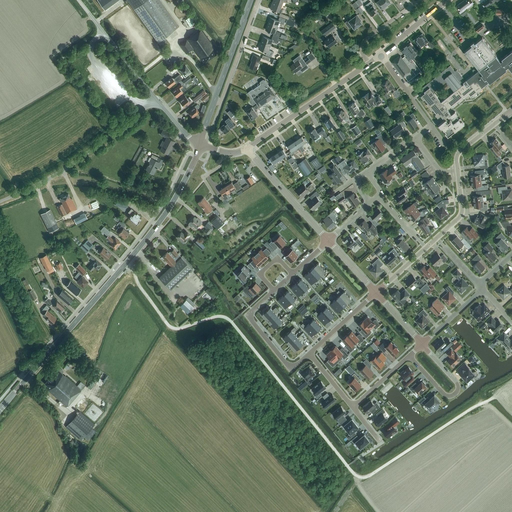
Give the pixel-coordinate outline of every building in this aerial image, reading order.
[(97,0),(104,10),(117,0),(97,0)] [(127,0),(158,42),(179,27),(159,0),(127,0)] [(468,13),(467,12),(468,11),(466,9),(473,3),(470,0),(464,0),(455,7),(460,13),(463,16),(468,13)] [(282,13),(283,9),(281,8),(282,5),(273,1),(270,8),(282,13)] [(366,8),(367,9),(366,9),(367,10),(367,11),(368,12),(371,16),(372,15),(373,15),(374,14),(374,13),(375,13),(374,11),(376,9),(370,1),(364,6),(366,8)] [(356,9),(360,14),(363,11),(360,6),(359,6),(356,2),(352,4),(356,9)] [(345,22),(349,28),(353,26),(354,28),(355,28),(356,28),(358,27),(358,26),(362,23),(360,20),(361,19),(358,14),(357,14),(356,12),(351,16),(353,18),(349,21),(348,20),(345,22)] [(279,23),(284,25),(286,19),(280,17),(278,20),(270,17),(268,24),(277,27),(279,23)] [(332,35),(329,32),(336,27),(332,23),(321,31),(325,35),(327,38),(325,41),(326,43),(324,45),(327,49),(329,47),(337,41),(333,35),(332,35)] [(478,32),(484,27),(481,23),(474,28),(478,32)] [(276,31),(277,27),(268,24),(266,30),(274,33),(273,36),(279,38),(281,33),(276,31)] [(214,47),(201,28),(186,39),(187,40),(180,45),(186,54),(193,49),(199,58),(201,57),(204,62),(217,53),(213,48),(214,47)] [(428,41),(422,34),(414,40),(420,48),(427,42),(432,48),(435,46),(430,40),(428,41)] [(278,40),(279,38),(273,36),(272,39),(263,36),(261,42),(270,46),(272,42),(277,44),(278,40)] [(479,69),(463,82),(461,80),(463,78),(457,70),(455,71),(450,66),(420,89),(423,93),(424,92),(425,92),(421,96),(423,99),(424,99),(428,103),(427,104),(432,110),(433,109),(436,113),(435,114),(438,118),(441,115),(444,118),(445,118),(446,119),(438,125),(441,128),(442,128),(446,132),(445,133),(448,137),(465,124),(455,112),(451,115),(447,110),(451,107),(452,108),(469,94),(472,98),(483,88),(479,84),(483,81),(505,63),(509,68),(511,64),(511,42),(497,55),(482,37),(475,43),(474,41),(470,44),(472,45),(464,51),(479,69)] [(267,52),(266,55),(272,57),(274,52),(269,50),(270,46),(261,42),(259,49),(267,52)] [(401,50),(406,56),(409,61),(411,60),(418,54),(410,43),(401,50)] [(307,64),(315,57),(312,53),(307,56),(310,59),(305,62),(300,55),(293,60),(295,63),(291,66),(295,72),(300,69),(302,72),(309,67),(307,64)] [(252,58),(253,59),(250,67),(257,70),(261,58),(253,55),(252,58)] [(414,62),(413,63),(411,60),(409,61),(406,56),(403,59),(400,56),(399,57),(399,56),(393,61),(392,62),(403,77),(404,76),(408,81),(416,75),(421,71),(414,62)] [(173,65),(168,69),(172,74),(177,70),(173,65)] [(180,70),(183,74),(182,75),(184,77),(190,72),(185,66),(180,70)] [(173,79),(172,77),(165,83),(169,87),(175,82),(176,83),(182,78),(179,74),(173,79)] [(122,85),(124,83),(118,75),(113,79),(120,89),(123,87),(122,85)] [(185,85),(192,80),(188,76),(182,81),(185,85)] [(263,80),(261,81),(260,81),(260,82),(260,83),(260,84),(253,90),(253,89),(248,92),(257,104),(256,105),(258,108),(259,107),(260,108),(276,96),(270,87),(275,84),(271,80),(269,78),(266,79),(271,85),(269,86),(265,80),(264,80),(264,79),(263,79),(263,80)] [(392,92),(394,95),(396,98),(401,95),(397,89),(396,90),(391,84),(387,80),(381,84),(383,86),(383,87),(387,91),(391,88),(394,92),(392,92)] [(172,92),(176,97),(182,92),(180,89),(182,87),(180,84),(174,89),(175,89),(172,92)] [(373,105),(375,104),(376,105),(382,101),(378,96),(375,98),(371,92),(369,93),(368,93),(366,95),(365,94),(363,96),(363,97),(362,97),(364,100),(363,101),(368,109),(373,105)] [(201,93),(192,99),(195,103),(203,96),(201,93)] [(203,102),(209,97),(207,94),(201,99),(203,102)] [(187,99),(185,96),(179,101),(184,107),(190,103),(189,101),(191,100),(188,97),(187,99)] [(360,110),(355,102),(348,106),(354,114),(357,112),(359,117),(365,113),(362,109),(360,110)] [(188,112),(192,117),(199,112),(196,109),(199,107),(197,104),(192,108),(192,109),(188,112)] [(258,115),(256,112),(255,110),(258,108),(256,105),(253,107),(252,107),(246,111),(250,117),(248,118),(250,120),(252,119),(258,115)] [(347,117),(344,111),(343,112),(342,110),(336,114),(338,117),(341,121),(343,119),(345,121),(348,119),(347,117)] [(410,115),(412,118),(407,122),(412,129),(417,125),(414,120),(416,118),(413,113),(410,115)] [(231,128),(235,124),(229,117),(225,120),(227,122),(226,123),(226,122),(220,127),(220,128),(218,130),(221,134),(224,132),(225,133),(230,129),(229,128),(231,127),(231,128)] [(334,125),(330,118),(325,122),(327,125),(326,125),(328,128),(329,128),(332,127),(334,130),(336,128),(334,125)] [(374,125),(370,119),(365,122),(369,128),(374,125)] [(407,126),(402,119),(397,122),(399,125),(391,131),(395,138),(400,135),(400,134),(405,130),(403,128),(407,126)] [(356,136),(361,132),(356,125),(351,129),(356,136)] [(321,138),(319,135),(321,133),(322,134),(324,137),(325,138),(328,136),(322,127),(316,131),(315,128),(309,132),(312,136),(311,136),(313,139),(313,138),(315,141),(321,138)] [(160,146),(162,147),(160,150),(167,154),(171,146),(172,147),(175,142),(168,138),(170,133),(163,130),(160,134),(163,135),(163,136),(167,137),(164,142),(162,141),(160,146)] [(341,130),(336,133),(341,141),(346,138),(341,130)] [(376,137),(378,139),(370,145),(373,149),(375,148),(377,149),(375,150),(378,153),(385,148),(383,144),(383,142),(386,140),(381,134),(376,137)] [(327,143),(329,141),(332,144),(334,143),(329,135),(328,136),(325,138),(324,139),(327,143)] [(303,146),(302,144),(305,142),(302,137),(295,141),(300,148),(302,152),(305,150),(302,147),(303,146)] [(494,139),(491,141),(492,142),(490,143),(493,146),(490,148),(496,156),(501,153),(498,150),(502,147),(496,139),(494,140),(494,139)] [(292,151),(293,153),(300,148),(295,141),(288,146),(292,151)] [(282,158),(287,155),(283,149),(276,154),(281,161),(283,160),(282,158)] [(363,164),(369,159),(367,157),(371,154),(367,149),(363,152),(363,151),(357,155),(363,164)] [(417,157),(413,151),(401,159),(405,165),(411,161),(418,170),(424,166),(417,157)] [(476,156),(474,156),(475,165),(480,165),(481,168),(488,168),(487,161),(484,162),(483,155),(476,156),(476,153),(475,153),(476,156)] [(156,167),(157,168),(157,167),(159,168),(163,160),(152,154),(150,158),(152,158),(146,170),(153,174),(156,167)] [(270,158),(273,164),(278,160),(279,162),(281,161),(276,154),(270,158)] [(334,163),(341,159),(339,155),(332,160),(334,163)] [(316,157),(310,161),(316,170),(322,165),(316,157)] [(306,158),(297,164),(305,176),(314,170),(306,158)] [(341,171),(344,175),(347,172),(348,174),(358,167),(354,161),(348,165),(344,160),(338,165),(341,170),(341,171)] [(503,169),(504,177),(511,176),(509,165),(506,166),(502,161),(497,166),(499,169),(503,169)] [(294,170),(295,169),(297,172),(300,170),(298,167),(295,162),(291,164),(294,170)] [(334,172),(329,175),(335,184),(341,180),(339,177),(342,175),(335,166),(331,169),(334,172)] [(391,183),(389,180),(392,177),(391,176),(397,172),(393,166),(388,170),(387,170),(379,175),(384,182),(383,182),(388,184),(391,183)] [(484,174),(484,170),(477,171),(477,175),(470,176),(471,181),(481,180),(480,175),(484,174)] [(254,182),(250,177),(245,180),(249,186),(254,182)] [(420,182),(423,184),(427,189),(436,182),(432,177),(429,180),(427,177),(420,182)] [(478,186),(478,190),(488,189),(487,185),(481,186),(481,180),(471,181),(472,187),(478,186)] [(226,186),(230,192),(234,189),(236,192),(241,188),(238,182),(234,185),(232,182),(226,186)] [(431,194),(430,195),(432,198),(439,193),(437,190),(440,188),(436,182),(427,189),(431,194)] [(307,188),(304,184),(296,191),(301,197),(309,190),(311,193),(316,188),(312,183),(307,188)] [(220,190),(224,196),(223,196),(222,196),(219,197),(222,202),(224,204),(225,203),(224,201),(228,198),(225,195),(230,192),(226,186),(220,190)] [(504,187),(498,187),(499,193),(503,193),(503,200),(509,199),(509,200),(511,199),(511,192),(511,189),(505,190),(504,187)] [(407,192),(404,188),(399,192),(401,194),(396,198),(400,203),(403,201),(403,202),(406,200),(405,199),(407,198),(404,194),(407,192)] [(310,197),(312,200),(308,204),(313,210),(322,202),(317,197),(320,195),(316,191),(310,197)] [(335,197),(340,203),(343,201),(344,203),(349,200),(353,206),(359,202),(357,198),(358,197),(356,195),(355,195),(353,193),(347,198),(346,199),(343,196),(341,193),(335,197)] [(61,201),(63,204),(56,206),(61,216),(77,209),(71,198),(70,199),(68,194),(60,198),(59,199),(60,201),(61,201)] [(117,198),(115,205),(126,208),(128,201),(117,198)] [(212,208),(204,198),(198,203),(206,213),(212,208)] [(448,214),(443,207),(445,206),(445,204),(449,203),(449,199),(442,200),(437,204),(440,208),(435,212),(440,219),(448,214)] [(413,204),(404,210),(408,215),(417,209),(415,206),(418,204),(416,201),(413,204)] [(474,208),(478,207),(480,211),(487,210),(487,204),(484,204),(483,201),(473,202),(474,208)] [(227,210),(232,207),(228,202),(223,205),(227,210)] [(370,215),(374,219),(371,221),(376,226),(379,224),(376,220),(383,213),(378,208),(370,215)] [(50,209),(40,214),(49,232),(58,227),(50,209)] [(131,209),(128,212),(131,215),(128,218),(136,224),(139,221),(139,220),(141,217),(139,215),(137,212),(137,213),(134,211),(134,212),(131,209)] [(417,209),(408,215),(412,220),(417,216),(420,219),(425,215),(426,215),(430,212),(427,209),(422,211),(419,212),(417,209)] [(327,221),(325,223),(330,229),(336,223),(334,221),(335,221),(335,215),(332,212),(325,219),(327,221)] [(73,220),(76,225),(87,219),(85,215),(84,213),(73,219),(73,220)] [(476,217),(473,223),(483,228),(486,222),(485,222),(487,217),(481,214),(479,218),(476,217)] [(217,229),(224,222),(218,215),(210,222),(217,229)] [(431,230),(426,224),(429,221),(426,216),(421,220),(423,223),(419,226),(425,234),(431,230)] [(188,225),(190,227),(192,227),(192,226),(196,229),(198,226),(200,228),(203,225),(200,223),(201,222),(197,218),(196,219),(194,217),(190,222),(188,224),(188,225)] [(116,230),(119,233),(118,233),(124,238),(129,233),(123,228),(126,225),(120,220),(118,223),(121,225),(119,227),(118,227),(116,230)] [(364,220),(359,225),(366,233),(369,230),(375,236),(380,231),(376,227),(372,223),(369,225),(364,220)] [(511,225),(510,226),(510,225),(509,224),(508,221),(501,222),(506,230),(507,230),(508,235),(511,234),(511,225)] [(206,228),(203,231),(207,234),(213,228),(207,222),(204,226),(206,228)] [(107,236),(110,232),(104,226),(100,230),(107,236)] [(467,227),(462,232),(465,235),(464,237),(466,240),(468,238),(469,239),(472,236),(474,238),(478,235),(472,228),(469,230),(467,227)] [(183,242),(187,238),(187,237),(189,235),(186,232),(184,235),(181,232),(177,236),(177,237),(180,240),(183,242)] [(502,252),(508,246),(503,240),(505,238),(501,233),(496,238),(499,241),(495,244),(502,252)] [(355,241),(350,235),(344,240),(352,248),(357,243),(361,247),(364,244),(361,241),(362,240),(359,236),(358,238),(355,241)] [(404,238),(402,235),(396,241),(398,243),(397,245),(403,252),(409,247),(402,240),(404,238)] [(106,238),(111,242),(110,244),(115,249),(120,243),(115,238),(113,240),(108,236),(106,238)] [(271,241),(268,244),(274,250),(277,248),(276,247),(278,246),(280,248),(286,242),(279,236),(274,241),(274,242),(273,243),(271,241)] [(465,246),(468,244),(464,239),(461,241),(457,236),(451,241),(458,249),(464,244),(465,246)] [(93,245),(87,240),(83,244),(89,250),(93,245)] [(484,247),(487,252),(484,255),(491,262),(492,261),(493,262),(494,262),(495,260),(496,259),(495,258),(496,257),(490,251),(493,248),(488,243),(484,247)] [(89,250),(83,244),(80,247),(86,253),(89,250)] [(291,247),(284,253),(291,262),(298,255),(293,250),(293,249),(291,247)] [(100,252),(99,251),(98,252),(99,253),(98,253),(106,259),(111,254),(103,248),(100,252)] [(261,249),(257,253),(264,261),(268,257),(268,256),(271,253),(266,248),(263,251),(261,249)] [(385,255),(383,258),(383,259),(383,260),(385,260),(389,265),(397,258),(395,256),(398,253),(394,248),(389,253),(390,255),(388,257),(386,255),(385,255)] [(162,257),(171,266),(183,255),(182,254),(180,256),(173,249),(169,254),(167,252),(162,257)] [(253,260),(250,263),(255,268),(258,265),(259,266),(264,261),(257,253),(252,258),(253,260)] [(444,263),(448,259),(443,254),(441,257),(438,254),(430,260),(435,266),(442,260),(444,263)] [(476,263),(473,266),(479,273),(485,268),(479,261),(481,259),(477,254),(473,259),(476,263)] [(40,258),(41,261),(43,266),(44,265),(50,262),(46,255),(40,258)] [(100,266),(101,264),(90,255),(89,257),(94,261),(91,264),(88,268),(91,271),(94,268),(97,270),(100,266)] [(171,266),(159,278),(170,290),(192,269),(191,268),(193,266),(183,255),(171,266)] [(374,267),(370,270),(376,277),(383,271),(380,268),(383,264),(378,258),(372,264),(374,267)] [(326,271),(318,263),(314,267),(322,275),(321,276),(324,279),(326,277),(323,274),(326,271)] [(78,280),(77,281),(83,286),(87,281),(82,276),(82,275),(86,272),(79,264),(75,268),(79,272),(74,277),(78,280)] [(242,271),(241,271),(237,275),(244,282),(248,278),(247,276),(248,275),(251,273),(244,265),(241,268),(243,270),(242,271)] [(432,277),(436,274),(431,268),(428,270),(425,266),(419,271),(427,279),(430,275),(432,277)] [(322,275),(314,267),(310,271),(317,279),(317,280),(320,283),(322,281),(319,278),(321,276),(322,275)] [(457,278),(459,281),(455,285),(459,289),(458,290),(461,293),(465,290),(464,290),(469,286),(462,278),(461,279),(459,276),(461,274),(457,270),(453,274),(457,278)] [(314,283),(317,280),(317,279),(310,271),(304,276),(315,288),(316,286),(314,283)] [(420,287),(424,283),(420,277),(417,280),(413,276),(406,283),(410,288),(416,283),(420,287)] [(32,300),(37,298),(32,289),(31,289),(26,279),(22,281),(32,300)] [(309,287),(301,279),(296,283),(304,291),(304,292),(307,295),(309,293),(306,290),(309,287)] [(65,286),(68,288),(76,295),(80,289),(70,281),(65,286)] [(258,285),(257,285),(253,281),(243,290),(244,290),(246,292),(247,291),(252,297),(261,288),(258,285)] [(301,295),(304,292),(304,291),(296,283),(291,288),(302,300),(303,298),(301,295)] [(455,298),(451,294),(454,291),(448,285),(444,289),(448,292),(442,298),(448,305),(455,298)] [(499,290),(499,289),(496,292),(499,295),(503,299),(510,293),(511,295),(511,287),(509,291),(504,285),(499,290)] [(405,299),(410,295),(405,289),(400,293),(398,290),(392,296),(400,305),(406,300),(405,299)] [(72,299),(62,290),(57,295),(68,304),(72,299)] [(296,299),(288,291),(283,295),(291,303),(294,307),(296,305),(293,302),(296,299)] [(339,291),(337,292),(340,295),(348,303),(352,299),(344,291),(341,294),(339,291)] [(291,303),(283,295),(278,300),(289,311),(290,310),(288,307),(291,303)] [(335,299),(343,308),(348,303),(340,295),(337,298),(334,295),(332,296),(335,299)] [(187,312),(194,306),(193,303),(188,297),(180,305),(187,312)] [(437,315),(441,312),(440,311),(444,307),(437,298),(432,303),(434,304),(430,307),(437,315)] [(327,301),(337,313),(343,308),(335,299),(332,303),(329,299),(327,301)] [(65,308),(59,303),(56,300),(52,305),(61,313),(65,308)] [(474,314),(473,315),(478,321),(490,310),(484,304),(481,307),(479,305),(473,311),(474,311),(473,312),(473,313),(473,314),(474,314)] [(46,311),(45,313),(48,316),(45,319),(51,324),(56,318),(50,313),(48,311),(50,309),(47,306),(43,309),(46,311)] [(322,311),(330,320),(335,315),(327,307),(324,310),(321,306),(319,308),(322,311)] [(270,307),(262,315),(266,319),(274,312),(277,309),(276,307),(273,310),(270,307)] [(277,309),(274,312),(266,319),(270,324),(278,316),(276,314),(279,311),(277,309)] [(428,314),(423,309),(418,314),(420,317),(416,321),(420,325),(419,326),(422,329),(425,326),(425,325),(429,321),(425,317),(428,314)] [(314,313),(324,325),(330,320),(322,311),(319,314),(316,311),(314,313)] [(278,316),(270,324),(274,328),(286,318),(284,316),(281,319),(278,316)] [(364,320),(371,329),(373,327),(375,329),(380,325),(375,319),(373,322),(368,316),(367,317),(364,319),(365,319),(364,320)] [(495,332),(503,325),(498,319),(496,322),(492,317),(486,322),(491,326),(490,327),(495,332)] [(309,323),(317,332),(322,327),(314,319),(311,322),(308,318),(306,320),(309,323)] [(364,320),(363,321),(362,321),(359,323),(360,324),(359,325),(364,330),(361,332),(366,338),(371,333),(369,331),(371,329),(364,320)] [(301,325),(311,337),(317,332),(309,323),(306,326),(303,323),(301,325)] [(296,329),(294,327),(283,338),(287,342),(295,335),(293,332),(296,329)] [(348,334),(347,335),(354,343),(356,344),(358,342),(359,344),(364,339),(359,334),(357,336),(352,331),(351,332),(351,331),(348,334)] [(511,339),(510,341),(504,334),(499,339),(510,351),(511,350),(511,351),(511,350),(511,339)] [(295,335),(287,342),(291,347),(299,339),(302,336),(301,335),(298,337),(295,335)] [(354,343),(347,335),(347,336),(346,335),(343,338),(344,339),(343,339),(348,344),(345,347),(350,352),(355,348),(352,345),(353,344),(354,343)] [(302,336),(299,339),(291,347),(295,351),(304,344),(301,341),(304,338),(302,336)] [(446,343),(442,338),(434,346),(439,351),(442,348),(445,351),(452,344),(449,340),(446,343)] [(458,341),(452,347),(454,350),(460,344),(458,341)] [(393,345),(392,343),(388,346),(385,343),(380,347),(385,352),(388,350),(393,356),(395,354),(395,355),(398,353),(397,352),(399,351),(397,349),(397,348),(394,345),(393,345)] [(332,349),(331,350),(339,358),(341,356),(344,359),(349,355),(343,349),(341,351),(336,346),(335,346),(332,349)] [(331,350),(330,351),(330,350),(327,353),(331,358),(327,361),(333,367),(340,360),(339,358),(331,350)] [(451,358),(448,361),(453,366),(456,364),(457,364),(459,362),(459,361),(461,359),(456,353),(455,354),(451,350),(447,354),(451,358)] [(377,355),(371,361),(378,369),(384,364),(382,361),(383,360),(384,360),(386,358),(382,353),(378,356),(377,355)] [(366,365),(360,371),(367,379),(374,373),(369,368),(371,365),(366,360),(363,362),(366,365)] [(478,374),(476,371),(473,372),(465,363),(457,371),(462,376),(462,377),(464,380),(465,379),(467,381),(472,377),(472,378),(476,376),(476,377),(477,376),(476,376),(478,374)] [(308,380),(315,374),(310,367),(301,374),(307,381),(303,384),(305,386),(310,383),(308,380)] [(404,371),(401,373),(401,374),(404,378),(403,379),(405,381),(403,382),(406,386),(415,379),(412,375),(414,373),(409,367),(404,371)] [(65,376),(64,376),(61,373),(62,373),(58,369),(56,372),(55,371),(51,376),(51,375),(48,378),(49,379),(45,383),(50,388),(48,390),(67,407),(81,390),(83,388),(79,385),(77,387),(65,376)] [(355,378),(349,383),(352,386),(352,387),(354,389),(355,389),(356,390),(361,385),(358,381),(360,379),(355,373),(352,375),(355,378)] [(326,387),(321,381),(312,388),(317,394),(315,395),(317,398),(322,394),(320,392),(326,387)] [(416,391),(418,394),(427,387),(425,385),(426,384),(423,381),(416,387),(414,384),(409,388),(414,393),(416,391)] [(326,399),(321,403),(322,403),(326,408),(325,408),(326,408),(336,400),(332,395),(332,394),(330,396),(329,395),(327,393),(322,396),(324,399),(325,398),(326,399)] [(437,404),(440,402),(434,395),(428,401),(426,398),(420,404),(423,407),(425,404),(431,410),(434,407),(435,409),(438,405),(437,404)] [(371,400),(363,406),(368,412),(372,408),(375,411),(381,407),(377,402),(374,404),(371,400)] [(346,412),(341,406),(333,413),(338,420),(338,421),(340,424),(347,419),(344,416),(343,415),(346,412)] [(379,415),(373,419),(378,425),(387,418),(383,414),(385,412),(383,409),(377,413),(379,415)] [(79,412),(66,427),(81,440),(94,425),(79,412)] [(399,422),(396,417),(386,425),(388,428),(383,431),(388,437),(397,430),(394,426),(399,422)] [(352,419),(344,426),(350,433),(346,436),(349,440),(355,435),(352,432),(358,427),(352,419)] [(360,448),(369,441),(364,435),(360,439),(357,435),(351,440),(354,444),(356,442),(360,448)]
